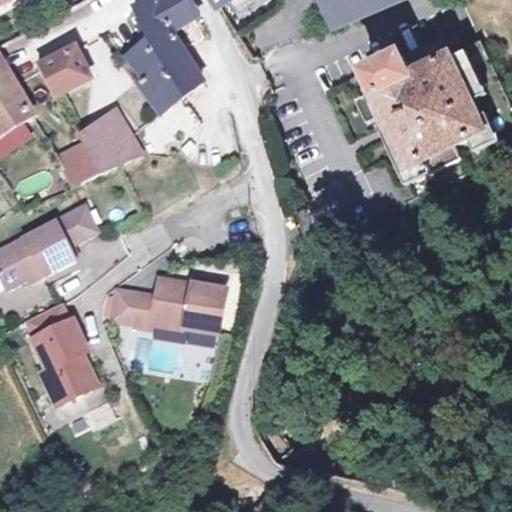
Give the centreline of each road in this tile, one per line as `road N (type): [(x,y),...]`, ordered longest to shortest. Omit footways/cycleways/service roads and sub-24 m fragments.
road 1 (residential): [(238,82),(284,250),(236,446),(277,478),(369,511)]
road 2 (unknown): [(111,377),(84,318),(92,287),(265,181)]
